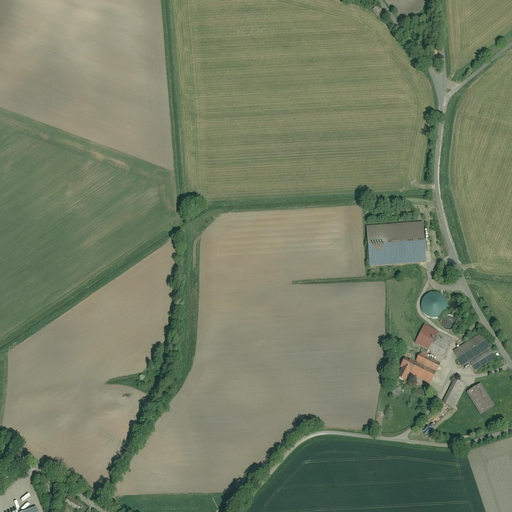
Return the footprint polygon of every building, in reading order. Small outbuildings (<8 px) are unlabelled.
[(379,7),(374,11),(378,17),(383,13),(379,7)] [(424,223),(366,226),(367,264),(426,261),(424,223)] [(423,297),(422,301),(421,305),(422,309),(425,313),(428,315),(432,317),(436,317),(440,316),(443,313),(446,310),(447,306),(447,302),(446,298),(443,294),(439,292),(435,291),(430,291),(426,293),(423,297)] [(451,300),(449,302),(448,304),(447,307),(447,309),(448,311),(450,313),(452,314),(455,315),(457,314),(460,313),(462,311),(463,309),(463,306),(462,303),(460,301),(458,300),(456,299),(453,299),(451,300)] [(444,317),(443,319),(441,321),(441,324),(441,326),(442,328),(444,330),(446,332),(449,332),(451,331),(453,330),(455,328),(456,326),(456,323),(455,320),(454,318),(452,317),(449,316),(447,316),(444,317)] [(452,341),(434,331),(425,348),(443,358),(452,341)] [(475,372),(495,358),(479,334),(454,351),(464,366),(468,362),(475,372)] [(409,375),(430,386),(442,362),(422,352),(416,364),(405,358),(399,369),(403,371),(398,380),(405,383),(409,375)] [(440,402),(454,410),(468,386),(454,378),(440,402)] [(481,386),(468,393),(479,414),(492,407),(481,386)] [(420,391),(417,396),(422,399),(425,393),(420,391)] [(71,497),(66,503),(77,511),(82,505),(71,497)]
